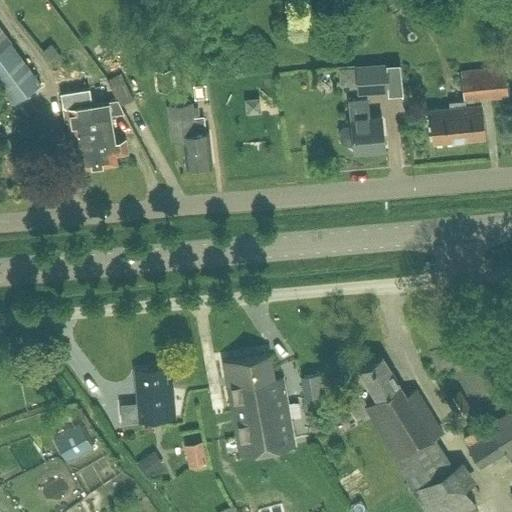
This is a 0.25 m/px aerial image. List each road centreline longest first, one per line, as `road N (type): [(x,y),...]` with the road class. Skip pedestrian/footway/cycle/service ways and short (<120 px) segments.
road 1 (unclassified): [(0,223),(511,178)]
road 2 (unclassified): [(0,320),(460,278)]
road 3 (secondary): [(0,273),(455,232)]
